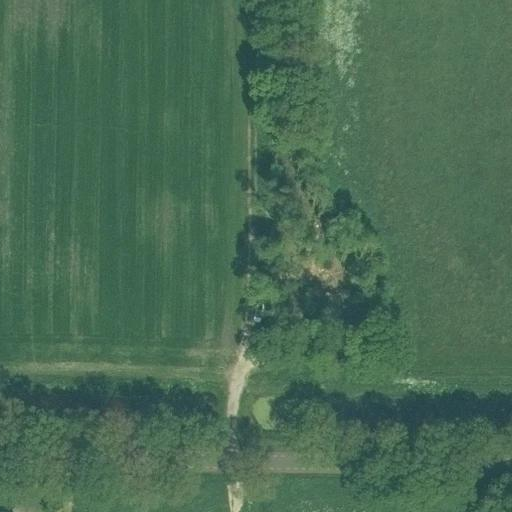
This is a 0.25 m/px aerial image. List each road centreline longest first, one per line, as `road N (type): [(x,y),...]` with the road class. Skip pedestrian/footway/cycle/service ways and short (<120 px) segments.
road 1 (tertiary): [(511,465),(0,458)]
road 2 (track): [(229,462),(247,331),(249,0)]
